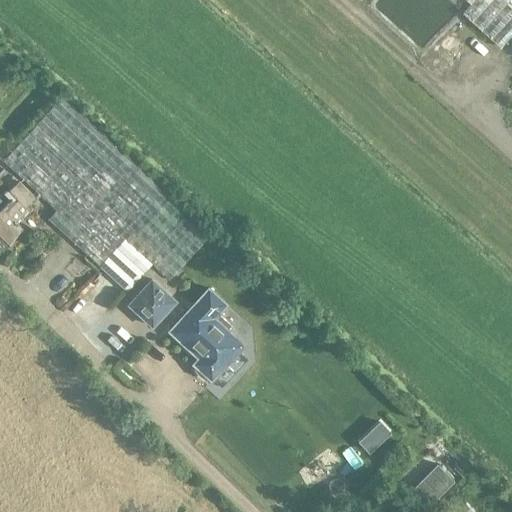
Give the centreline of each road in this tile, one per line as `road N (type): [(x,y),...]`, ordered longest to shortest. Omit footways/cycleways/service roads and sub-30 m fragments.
road 1 (track): [(511,373),(65,0)]
road 2 (track): [(511,57),(468,104),(338,0)]
